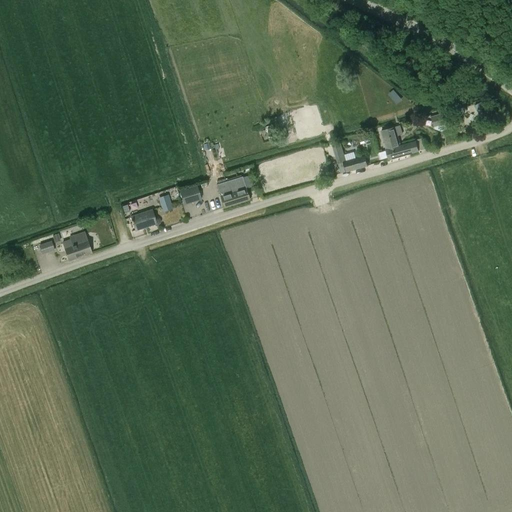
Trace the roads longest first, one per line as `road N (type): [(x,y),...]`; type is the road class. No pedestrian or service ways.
road 1 (unclassified): [(0,294),(511,127)]
road 2 (unclassified): [(511,90),(348,0)]
